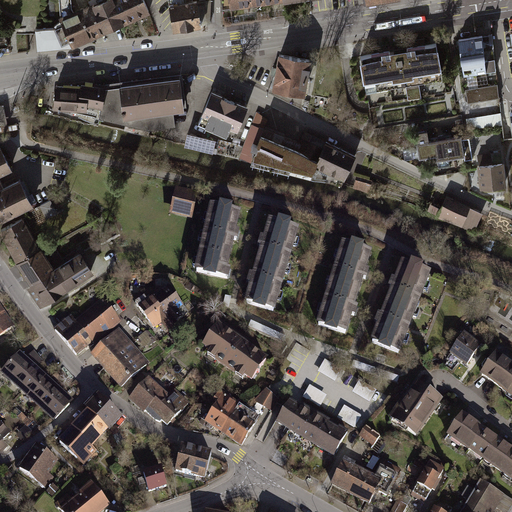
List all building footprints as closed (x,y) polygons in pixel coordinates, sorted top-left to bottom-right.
[(72,45),(93,36),(81,11),(75,13),(72,8),(71,0),(59,0),(61,19),(61,20),(54,26),(55,28),(36,28),(38,48),(72,45)] [(81,11),(93,36),(149,12),(144,0),(90,0),(89,1),(91,6),(81,11)] [(191,0),(168,0),(173,30),(181,29),(181,30),(194,28),(194,26),(201,25),(200,20),(196,0),(194,0),(192,1),(191,0)] [(196,0),(200,20),(211,19),(210,0),(196,0)] [(0,47),(8,46),(6,29),(0,29),(0,47)] [(483,36),(459,40),(464,74),(487,70),(484,46),(483,36)] [(437,44),(415,47),(420,77),(442,73),(437,44)] [(494,44),(484,46),(487,70),(497,69),(494,44)] [(415,47),(388,51),(393,81),(409,78),(412,96),(423,94),(420,77),(415,47)] [(388,51),(361,56),(366,85),(393,81),(388,51)] [(274,88),(305,93),(310,60),(281,55),(278,68),(273,67),(272,74),(277,75),(274,88)] [(104,89),(99,116),(150,128),(175,125),(173,110),(184,108),(180,79),(104,89)] [(104,89),(82,85),(81,88),(56,86),(55,106),(59,106),(59,109),(60,109),(99,116),(104,89)] [(498,86),(467,91),(469,102),(500,97),(498,86)] [(238,128),(247,107),(219,96),(212,93),(199,123),(222,132),(226,123),(238,128)] [(4,104),(0,104),(0,126),(8,125),(4,106),(4,104)] [(244,146),(240,156),(252,160),(253,157),(261,135),(268,119),(257,112),(244,146)] [(501,113),(467,119),(469,129),(502,125),(501,113)] [(439,159),(464,156),(461,136),(430,141),(428,131),(417,133),(420,158),(438,155),(439,159)] [(215,140),(188,134),(186,144),(212,151),(213,150),(216,151),(217,147),(213,146),(215,140)] [(290,167),(296,148),(261,135),(253,157),(290,167)] [(317,162),(326,142),(312,136),(304,152),(296,148),(290,167),(289,169),(311,175),(317,162)] [(217,147),(216,151),(240,156),(244,146),(219,140),(217,147)] [(355,156),(326,142),(317,162),(345,176),(355,156)] [(0,147),(0,221),(31,206),(19,181),(0,190),(0,187),(3,186),(0,179),(0,174),(12,168),(1,147),(0,147)] [(502,152),(479,155),(484,188),(506,185),(502,152)] [(345,176),(317,162),(311,175),(342,183),(345,176)] [(371,184),(356,179),(354,186),(368,191),(371,184)] [(197,195),(178,191),(173,209),(193,214),(197,195)] [(479,212),(447,197),(440,212),(472,227),(479,212)] [(42,206),(47,217),(57,212),(51,201),(42,206)] [(212,208),(203,249),(230,255),(239,214),(212,208)] [(4,235),(13,253),(34,240),(22,219),(15,223),(1,230),(4,235)] [(272,223),(260,263),(286,271),(298,230),(272,223)] [(13,253),(18,263),(40,250),(34,240),(13,253)] [(18,263),(33,284),(57,269),(55,266),(63,260),(53,244),(47,247),(53,258),(47,262),(40,250),(18,263)] [(344,244),(332,286),(359,294),(371,252),(344,244)] [(230,255),(203,249),(198,272),(225,278),(230,255)] [(45,302),(91,272),(80,254),(57,269),(33,284),(45,302)] [(286,271),(260,263),(248,304),(274,311),(286,271)] [(414,314),(429,274),(404,264),(389,305),(414,314)] [(359,294),(332,286),(320,325),(346,333),(359,294)] [(189,315),(170,289),(153,300),(160,309),(173,327),(189,315)] [(160,309),(153,300),(149,304),(145,298),(136,304),(147,318),(160,309)] [(86,316),(105,338),(114,330),(119,320),(103,302),(86,316)] [(414,314),(389,305),(374,343),(399,353),(414,314)] [(160,309),(147,318),(154,329),(163,322),(166,328),(166,330),(170,334),(175,330),(173,327),(160,309)] [(0,337),(13,328),(5,316),(0,319),(0,337)] [(86,316),(78,323),(97,344),(105,338),(86,316)] [(94,347),(97,344),(78,323),(76,320),(73,322),(70,319),(56,331),(76,355),(91,343),(94,347)] [(253,323),(250,329),(259,333),(262,327),(253,323)] [(270,361),(220,326),(213,336),(209,336),(210,340),(203,350),(220,363),(218,365),(232,375),(234,372),(252,386),(260,375),(264,375),(263,371),(270,361)] [(264,329),(262,335),(271,338),(273,333),(264,329)] [(148,365),(119,332),(93,355),(122,387),(148,365)] [(479,347),(464,336),(452,353),(467,364),(479,347)] [(35,352),(30,356),(40,367),(44,363),(35,352)] [(3,372),(14,382),(30,365),(19,355),(3,372)] [(511,366),(497,355),(482,374),(511,396),(511,366)] [(326,361),(319,373),(335,383),(342,371),(326,361)] [(30,365),(14,382),(25,392),(41,375),(30,365)] [(56,390),(41,375),(25,392),(41,407),(56,390)] [(160,408),(169,398),(149,380),(132,398),(146,411),(154,403),(160,408)] [(360,382),(353,393),(371,404),(377,392),(360,382)] [(415,435),(439,400),(418,386),(405,405),(402,402),(391,418),(415,435)] [(311,387),(304,399),(321,409),(328,397),(311,387)] [(68,400),(56,390),(41,407),(55,419),(69,404),(68,400)] [(255,402),(273,412),(279,401),(267,391),(255,402)] [(160,408),(154,403),(146,411),(157,421),(159,421),(162,419),(168,425),(187,405),(174,392),(169,398),(160,408)] [(207,422),(225,434),(234,421),(231,419),(240,406),(220,394),(216,400),(219,402),(207,422)] [(111,432),(114,434),(124,422),(97,397),(87,409),(89,412),(111,432)] [(298,437),(313,410),(303,404),(302,408),(298,406),(292,402),(279,426),(285,429),(298,437)] [(231,419),(234,421),(225,434),(242,445),(259,418),(240,406),(231,419)] [(345,407),(338,419),(355,429),(362,417),(345,407)] [(326,417),(313,410),(298,437),(311,444),(326,417)] [(111,432),(89,412),(71,431),(92,449),(100,440),(102,442),(111,432)] [(21,414),(17,417),(23,423),(27,419),(21,414)] [(498,441),(463,416),(450,434),(485,459),(498,441)] [(332,421),(326,417),(311,444),(323,451),(336,427),(331,424),(332,421)] [(0,455),(6,449),(1,444),(10,434),(0,425),(0,455)] [(25,425),(19,432),(25,437),(31,431),(27,427),(25,425)] [(342,430),(336,427),(323,451),(335,458),(350,431),(344,427),(342,430)] [(366,427),(361,435),(374,445),(379,437),(366,427)] [(71,431),(59,444),(83,467),(96,454),(92,449),(71,431)] [(511,450),(498,441),(485,459),(511,477),(511,450)] [(56,460),(38,447),(20,472),(38,486),(47,474),(56,460)] [(206,478),(212,454),(182,447),(177,471),(206,478)] [(355,465),(345,460),(333,484),(352,493),(361,475),(352,470),(355,465)] [(374,481),(361,475),(352,493),(370,502),(376,490),(387,496),(400,469),(384,461),(374,481)] [(444,470),(431,463),(414,493),(426,500),(432,490),(435,491),(440,482),(438,481),(444,470)] [(149,492),(166,487),(161,470),(144,475),(149,492)] [(47,474),(38,486),(46,492),(55,480),(47,474)] [(487,511),(493,511),(503,496),(480,481),(461,511),(486,511),(487,511)] [(62,511),(102,511),(109,507),(92,486),(71,504),(67,498),(57,506),(62,511)] [(401,503),(396,511),(404,511),(407,506),(401,503)]
